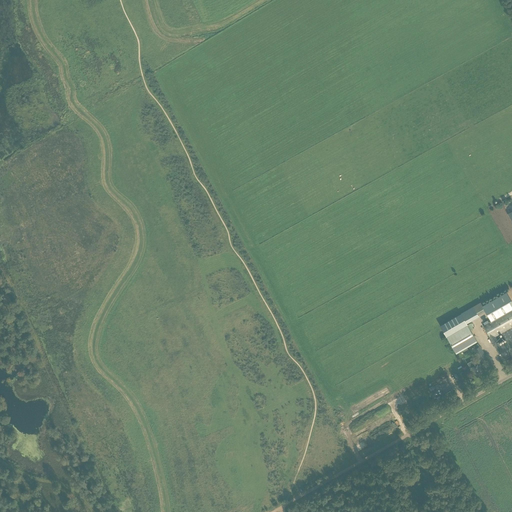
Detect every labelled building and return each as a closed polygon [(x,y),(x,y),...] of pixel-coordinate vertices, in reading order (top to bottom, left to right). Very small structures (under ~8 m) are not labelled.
[(511,308),(511,301),(506,292),(482,306),(490,321),(511,308)] [(511,308),(490,321),(482,325),(482,326),(494,345),(502,359),(511,353),(511,339),(501,346),(495,337),(511,327),(511,308)] [(446,336),(456,353),(476,341),(460,313),(447,321),(453,332),(446,336)] [(485,357),(479,346),(474,349),(480,360),(485,357)] [(472,361),(468,364),(470,368),(471,367),(476,375),(480,372),(482,371),(482,370),(480,366),(481,365),(479,361),(478,361),(474,363),(473,363),(472,361)] [(448,377),(451,383),(457,380),(455,374),(448,377)] [(424,388),(424,396),(443,396),(442,390),(441,390),(441,381),(421,382),(421,388),(424,388)] [(420,475),(424,483),(438,475),(434,467),(420,475)] [(414,496),(421,492),(414,479),(406,483),(414,496)]
